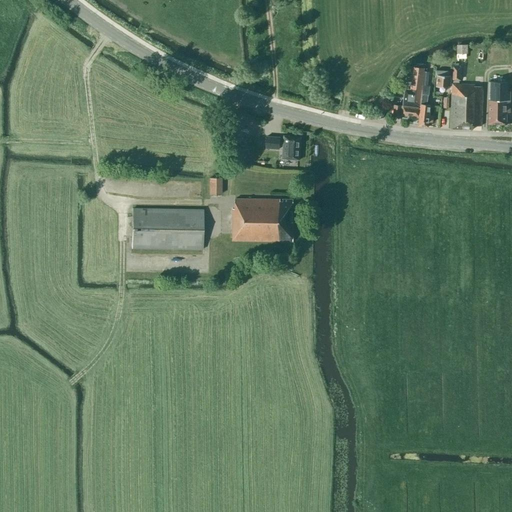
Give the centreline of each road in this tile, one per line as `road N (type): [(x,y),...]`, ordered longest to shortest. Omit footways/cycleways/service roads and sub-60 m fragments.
road 1 (tertiary): [(511,147),(371,133),(258,105),(153,60),(66,0)]
road 2 (track): [(110,32),(86,65),(99,186),(122,228),(119,307),(98,357),(70,384)]
